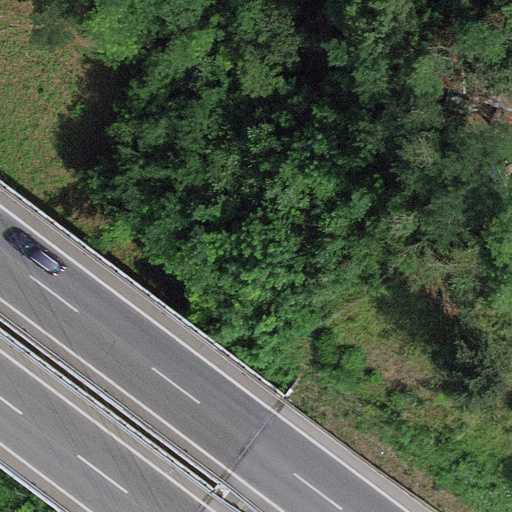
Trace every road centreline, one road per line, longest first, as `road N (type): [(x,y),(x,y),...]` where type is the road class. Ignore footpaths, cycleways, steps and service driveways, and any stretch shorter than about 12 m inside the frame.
road 1 (motorway): [(341,511),(0,255)]
road 2 (motorway): [(0,399),(149,511)]
